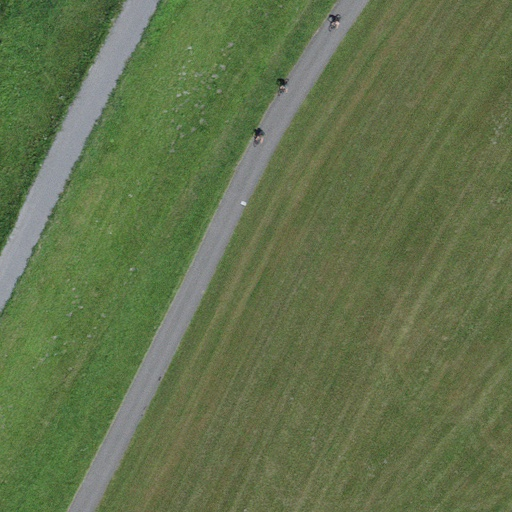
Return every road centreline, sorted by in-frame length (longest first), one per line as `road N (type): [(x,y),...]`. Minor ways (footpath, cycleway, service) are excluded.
road 1 (track): [(361,0),(275,139),(88,511)]
road 2 (track): [(145,0),(0,291)]
